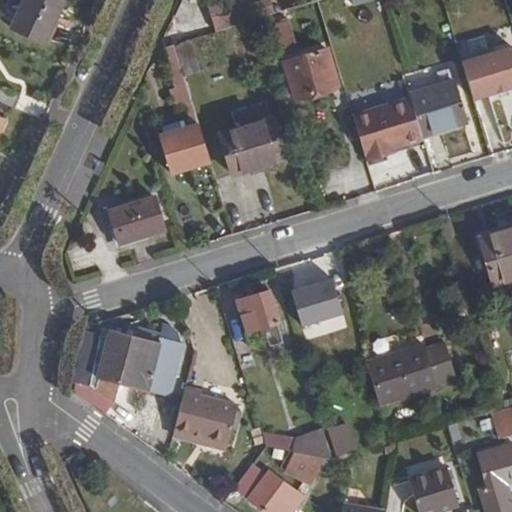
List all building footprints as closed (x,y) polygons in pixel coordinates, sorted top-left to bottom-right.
[(45,42),(63,0),(25,0),(13,27),(45,42)] [(210,0),(206,1),(215,33),(274,15),(270,0),(241,9),(238,0),(210,0)] [(289,20),(274,24),(283,55),(297,51),(289,20)] [(187,88),(174,45),(164,48),(177,91),(187,88)] [(511,45),(462,61),(474,97),(511,86),(511,45)] [(334,69),(329,49),(285,62),(295,99),(333,88),(328,71),(334,69)] [(454,81),(409,94),(411,98),(421,134),(465,120),(454,81)] [(0,103),(10,108),(17,95),(0,87),(0,103)] [(187,88),(177,91),(172,92),(180,121),(196,117),(187,88)] [(367,162),(387,156),(386,151),(394,149),(423,140),(421,134),(411,98),(353,115),(367,162)] [(284,158),(272,117),(220,134),(232,175),(284,158)] [(210,162),(199,125),(160,138),(170,173),(210,162)] [(210,219),(226,215),(219,191),(203,195),(210,219)] [(155,197),(109,212),(118,245),(165,230),(155,197)] [(511,227),(480,237),(494,282),(511,276),(511,227)] [(289,290),(300,327),(343,315),(332,278),(289,290)] [(267,289),(236,298),(246,331),(277,322),(267,289)] [(108,338),(87,333),(75,380),(89,384),(113,402),(119,382),(167,395),(181,343),(153,336),(153,331),(130,326),(128,335),(110,330),(108,338)] [(425,345),(366,364),(379,405),(438,386),(437,381),(452,377),(441,346),(426,351),(425,345)] [(203,393),(187,388),(173,436),(191,440),(192,434),(228,444),(239,408),(203,397),(203,393)] [(503,408),(493,412),(498,430),(509,427),(503,408)] [(306,453),(315,456),(334,460),(327,437),(299,432),(306,453)] [(227,449),(228,444),(192,434),(191,440),(227,449)] [(511,442),(476,453),(486,485),(481,488),(488,511),(511,511),(511,500),(506,481),(511,479),(511,442)] [(306,453),(286,450),(282,469),(310,476),(315,456),(306,453)] [(267,476),(252,464),(233,489),(263,511),(296,511),(300,508),(287,499),(294,490),(270,472),(267,476)] [(447,469),(408,481),(417,511),(438,511),(458,506),(447,469)]
